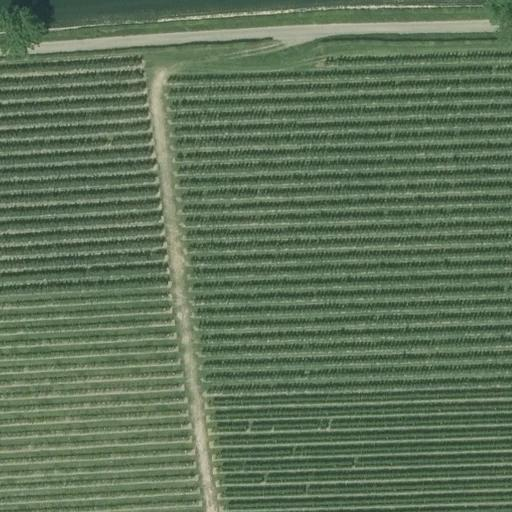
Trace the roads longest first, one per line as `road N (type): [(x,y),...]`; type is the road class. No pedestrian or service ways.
road 1 (track): [(316,31),(197,62),(157,81),(162,181),(205,511)]
road 2 (unclassified): [(0,51),(511,25)]
